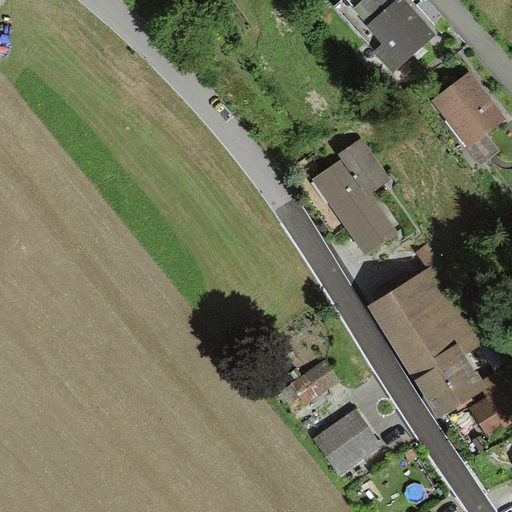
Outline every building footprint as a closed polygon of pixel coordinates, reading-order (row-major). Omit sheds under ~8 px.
[(202,0),(176,0),(187,13),(202,0)] [(385,5),(379,0),(367,0),(352,15),(363,26),(385,5)] [(432,37),(398,2),(366,32),(382,49),(371,59),(389,78),(432,37)] [(467,79),(434,106),(469,149),(503,122),(467,79)] [(364,136),(337,154),(341,159),(312,179),(368,257),(396,236),(376,208),(369,199),(379,192),(395,181),(364,136)] [(484,164),(503,151),(494,138),(475,151),(484,164)] [(433,264),(365,308),(441,424),(451,416),(461,409),(472,424),(482,439),(511,418),(511,382),(501,367),(478,383),(460,358),(484,342),(433,264)] [(337,389),(321,363),(296,378),(290,367),(270,379),(293,416),(337,389)] [(377,446),(353,413),(312,442),(335,475),(377,446)]
